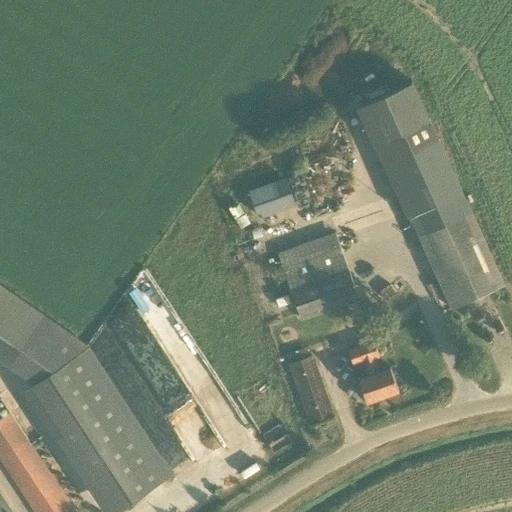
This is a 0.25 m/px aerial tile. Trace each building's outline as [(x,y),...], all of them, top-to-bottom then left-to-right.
[(412,79),(356,104),(381,161),(437,135),(412,79)] [(287,153),(241,169),(246,183),(292,168),(287,153)] [(286,178),(248,192),(258,221),(296,207),(286,178)] [(504,284),(464,194),(410,215),(452,308),(504,284)] [(340,247),(283,267),(302,319),(359,299),(340,247)] [(85,350),(0,287),(0,367),(25,386),(85,350)] [(378,372),(373,359),(378,357),(373,342),(348,351),(354,367),(359,380),(367,401),(399,390),(391,368),(378,372)] [(98,511),(124,511),(169,480),(85,350),(25,386),(22,389),(98,511)] [(310,421),(333,413),(312,355),(289,363),(310,421)] [(75,511),(9,412),(0,417),(0,456),(36,511),(75,511)] [(0,511),(12,511),(0,493),(0,511)]
